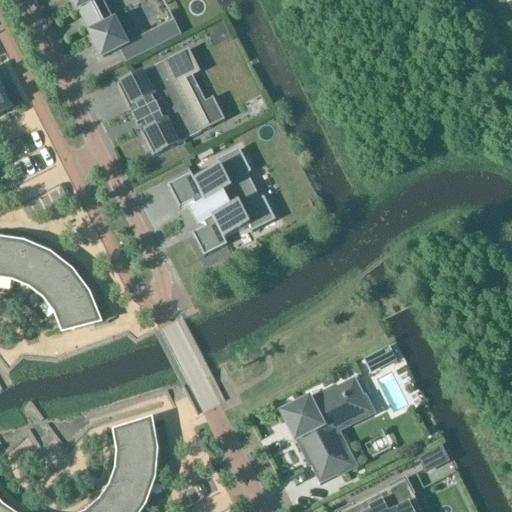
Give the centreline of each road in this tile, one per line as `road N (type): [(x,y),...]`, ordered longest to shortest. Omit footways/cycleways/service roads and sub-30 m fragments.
road 1 (residential): [(252,489),(157,301)]
road 2 (residential): [(101,154),(22,0)]
road 3 (residential): [(157,301),(159,270),(101,154)]
road 4 (residential): [(70,171),(127,281),(157,301)]
road 5 (residential): [(0,32),(70,171)]
